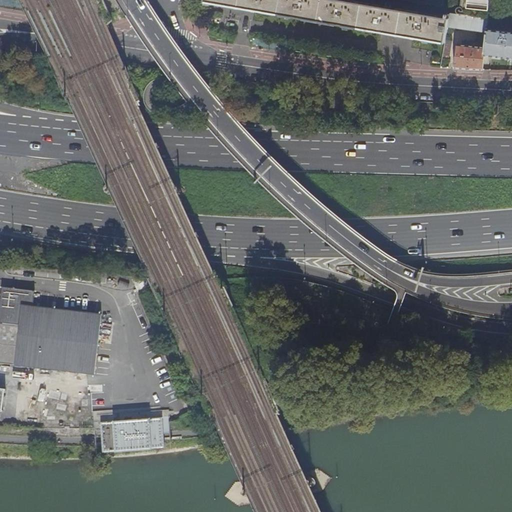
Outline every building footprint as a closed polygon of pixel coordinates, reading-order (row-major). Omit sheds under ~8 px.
[(206,0),(206,2),(338,24),(408,36),(445,43),(446,40),(448,26),(449,18),(448,18),(449,13),(446,13),(447,12),(442,11),(441,17),(387,8),(343,0),(206,0)] [(459,0),(458,14),(483,16),(484,0),(459,0)] [(450,13),(449,18),(448,26),(482,31),(481,43),(486,44),(487,30),(488,31),(488,29),(489,19),(488,18),(478,17),(458,14),(450,13)] [(487,30),(486,44),(485,47),(484,55),(492,56),(506,58),(511,58),(511,31),(509,32),(510,28),(507,28),(507,31),(488,29),(488,31),(487,30)] [(446,40),(445,43),(443,57),(449,58),(451,41),(446,40)] [(457,44),(455,68),(469,69),(482,69),(484,55),(485,47),(469,45),(469,42),(462,41),(462,44),(457,44)] [(0,362),(97,374),(103,313),(34,305),(35,289),(3,286),(0,313),(0,362)] [(162,416),(100,421),(102,445),(102,451),(165,447),(162,416)]
